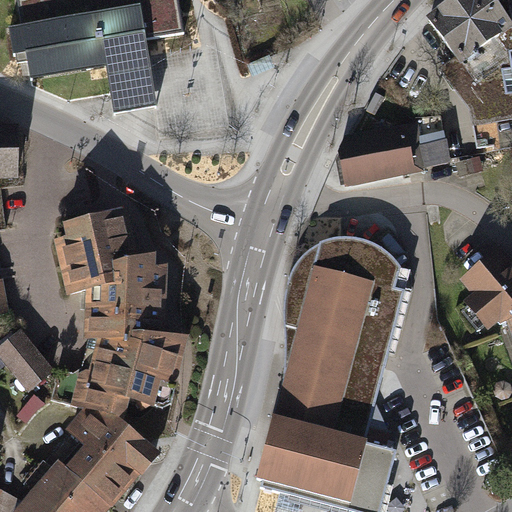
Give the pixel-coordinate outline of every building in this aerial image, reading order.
[(23,0),(27,25),(15,27),(21,62),(34,60),(37,77),(108,65),(116,115),(161,108),(149,39),(184,33),(178,0),(23,0)] [(511,22),(496,0),(460,0),(431,21),(460,62),(511,24),(511,22)] [(417,122),(353,136),(345,153),(353,187),(428,170),(417,122)] [(17,127),(0,127),(0,178),(18,178),(17,127)] [(101,337),(163,333),(165,267),(153,267),(154,255),(138,256),(126,208),(67,223),(72,238),(58,242),(72,295),(91,290),(93,337),(101,337)] [(292,361),(261,485),(360,511),(390,511),(405,453),(369,442),(381,400),(390,371),(414,291),(401,287),(406,264),(390,249),(366,241),(345,240),(320,249),(304,266),(294,285),(291,322),(293,345),(292,361)] [(509,319),(511,317),(511,255),(507,249),(468,280),(479,294),(471,301),(493,330),(509,319)] [(7,278),(0,279),(0,323),(15,320),(7,278)] [(28,331),(0,352),(0,356),(30,395),(60,372),(28,331)] [(163,333),(101,337),(84,407),(93,409),(123,421),(130,399),(163,408),(172,402),(187,337),(163,333)] [(66,468),(110,506),(157,451),(123,421),(93,409),(73,431),(87,443),(66,468)] [(0,462),(10,443),(0,437),(0,506),(9,511),(18,494),(0,484),(0,462)] [(105,511),(110,506),(66,468),(60,465),(21,511),(105,511)]
